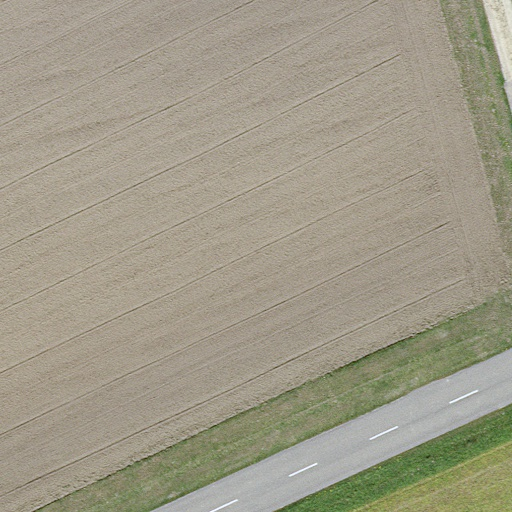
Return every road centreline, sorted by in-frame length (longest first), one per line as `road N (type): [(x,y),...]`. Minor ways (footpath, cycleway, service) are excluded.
road 1 (unclassified): [(210,511),(511,378)]
road 2 (track): [(511,158),(467,0)]
